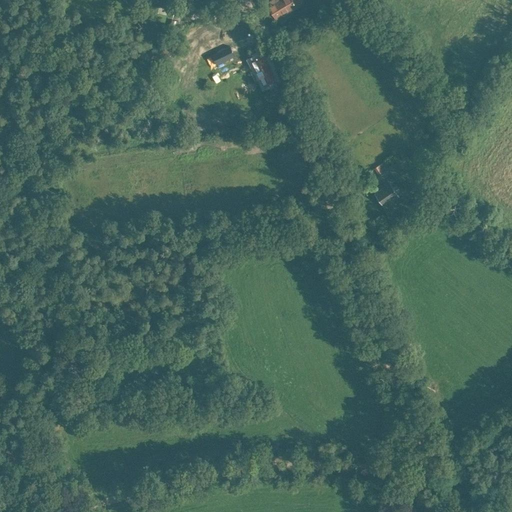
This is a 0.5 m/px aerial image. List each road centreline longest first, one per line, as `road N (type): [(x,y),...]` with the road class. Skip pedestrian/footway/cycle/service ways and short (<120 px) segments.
road 1 (unclassified): [(418,475),(425,452),(283,71),(247,0)]
road 2 (track): [(68,511),(233,468),(333,464),(452,480),(511,437)]
